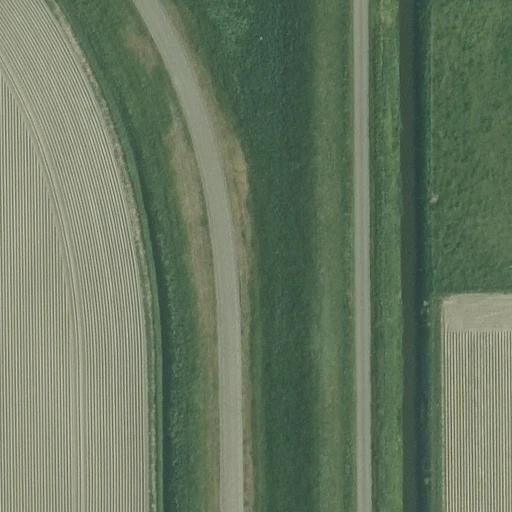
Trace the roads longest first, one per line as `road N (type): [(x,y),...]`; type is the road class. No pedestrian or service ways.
road 1 (tertiary): [(229,511),(218,194),(190,104),(141,0)]
road 2 (unclassified): [(363,511),(361,0)]
